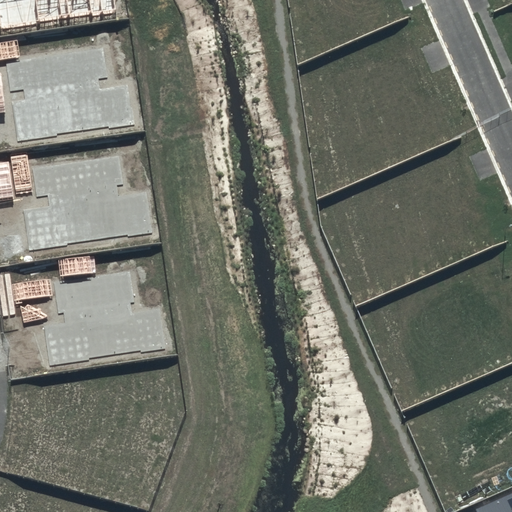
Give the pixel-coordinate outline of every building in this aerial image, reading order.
[(0,0),(0,28),(116,11),(114,0),(0,0)] [(309,0),(315,34),(360,26),(355,0),(309,0)] [(447,125),(429,85),(398,99),(371,40),(312,67),(339,127),(318,137),(335,176),(447,125)] [(104,47),(7,60),(12,91),(25,89),(27,101),(12,103),(18,142),(136,125),(130,83),(100,88),(99,80),(108,78),(104,47)] [(119,156),(31,168),(35,198),(48,197),(49,206),(22,210),(28,252),(154,234),(148,191),(117,196),(116,185),(123,184),(119,156)] [(420,208),(402,167),(332,199),(351,243),(341,248),(359,288),(474,237),(454,193),(420,208)] [(130,270),(54,282),(59,312),(65,312),(67,323),(43,327),(50,368),(167,350),(161,308),(132,313),(130,304),(135,303),(130,270)] [(469,311),(449,270),(375,306),(396,348),(383,354),(402,393),(511,338),(511,305),(506,293),(469,311)] [(511,409),(496,374),(421,408),(442,454),(432,459),(450,499),(511,471),(511,409)] [(511,511),(511,491),(474,508),(475,511),(511,511)]
